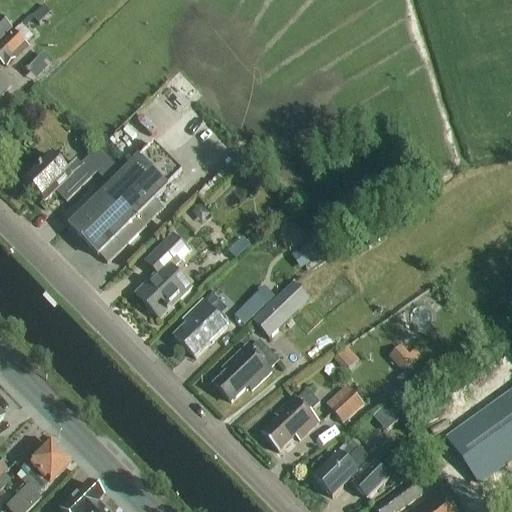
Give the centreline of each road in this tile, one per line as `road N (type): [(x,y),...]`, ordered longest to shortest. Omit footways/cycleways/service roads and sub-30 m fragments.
road 1 (residential): [(295,511),(0,210)]
road 2 (secondary): [(146,511),(0,365)]
